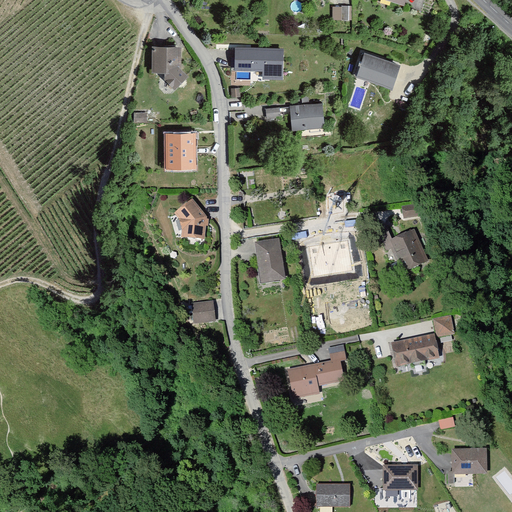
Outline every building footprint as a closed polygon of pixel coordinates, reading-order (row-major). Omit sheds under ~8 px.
[(351,6),(334,5),(333,19),(350,20),(351,6)] [(181,46),(151,46),(151,72),(158,74),(158,79),(174,93),(186,78),(181,74),(181,46)] [(283,49),(236,48),(235,71),(263,72),(263,79),(283,79),(283,49)] [(400,66),(364,54),(356,79),(392,90),(400,66)] [(321,104),(264,109),(264,120),(289,118),(290,133),(323,130),(321,104)] [(196,134),(165,135),(166,171),(196,171),(196,134)] [(192,202),(174,216),(179,222),(183,231),(184,242),(207,241),(207,220),(192,202)] [(403,204),(404,218),(420,217),(420,203),(403,204)] [(392,249),(399,267),(423,257),(413,233),(392,241),(387,229),(378,233),(386,252),(392,249)] [(278,242),(253,247),(260,287),(285,283),(278,242)] [(349,246),(308,252),(312,273),(339,269),(340,275),(353,273),(349,246)] [(213,303),(191,305),(194,326),(215,324),(213,303)] [(434,332),(389,342),(395,370),(439,361),(434,336),(453,332),(449,315),(431,319),(434,332)] [(331,360),(287,370),(294,397),(322,390),(320,385),(351,377),(343,344),(328,347),(331,360)] [(441,429),(456,426),(454,417),(440,420),(441,429)] [(451,451),(451,476),(487,475),(486,450),(451,451)] [(417,467),(382,466),(381,490),(417,491),(417,467)] [(349,486),(316,485),(315,508),(348,509),(349,486)]
